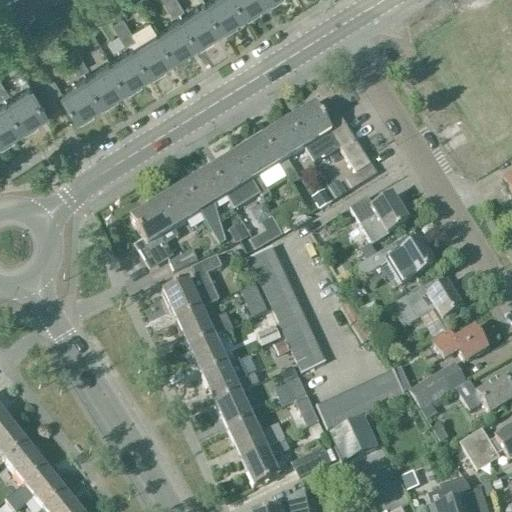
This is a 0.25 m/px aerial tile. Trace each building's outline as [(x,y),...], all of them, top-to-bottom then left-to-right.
[(0,6),(11,26),(22,21),(11,0),(0,5),(0,6)] [(22,21),(33,15),(24,0),(11,0),(22,21)] [(38,0),(24,0),(33,15),(43,9),(38,0)] [(52,0),(38,0),(43,9),(54,3),(52,0)] [(183,10),(176,0),(175,0),(166,6),(172,17),(183,10)] [(210,0),(204,4),(220,28),(222,33),(236,25),(233,20),(243,14),(234,0),(210,0)] [(234,0),(243,14),(246,18),(259,10),(257,5),(265,0),(234,0)] [(181,19),(196,43),(199,48),(212,39),(209,35),(220,28),(204,4),(181,19)] [(0,32),(11,26),(0,6),(0,32)] [(112,24),(118,35),(129,28),(123,17),(112,24)] [(157,33),(172,58),(175,62),(188,54),(185,50),(196,43),(181,19),(157,33)] [(135,39),(129,28),(118,35),(124,46),(135,39)] [(133,48),(148,73),(151,77),(164,69),(161,64),(172,58),(157,33),(133,48)] [(64,54),(70,65),(81,58),(75,47),(64,54)] [(124,87),(127,92),(140,84),(137,79),(148,73),(133,48),(109,63),(124,87)] [(70,65),(77,76),(88,69),(81,58),(70,65)] [(85,78),(103,106),(116,98),(114,94),(124,87),(109,63),(85,78)] [(94,106),(96,111),(103,106),(85,78),(61,93),(76,117),(79,121),(93,113),(90,109),(94,106)] [(34,119),(45,113),(30,88),(6,103),(21,128),(24,132),(37,124),(34,119)] [(315,111),(342,154),(354,146),(355,146),(328,102),(315,111)] [(0,106),(0,146),(13,139),(10,134),(21,128),(6,103),(0,106)] [(324,162),(340,152),(315,111),(313,108),(298,117),(300,120),(288,127),(286,125),(305,155),(307,159),(312,166),(322,160),(324,162)] [(271,138),(262,143),(279,171),(281,175),(288,185),(297,179),(288,165),(287,162),(291,160),(292,162),(305,155),(286,125),(283,127),(272,133),(274,136),(271,138)] [(246,149),(248,152),(236,160),(251,184),(260,200),(268,195),(260,182),(279,171),(262,143),(262,144),(260,141),(246,149)] [(354,146),(342,154),(355,176),(344,183),(351,193),(376,177),(370,168),(368,169),(354,146)] [(222,168),(210,176),(225,201),(251,184),(236,160),(234,157),(220,166),(222,168)] [(229,248),(207,212),(225,201),(210,176),(208,173),(194,182),(196,184),(184,192),(182,189),(204,225),(205,225),(221,253),(229,248)] [(511,178),(502,185),(511,201),(511,178)] [(157,208),(168,225),(173,233),(186,225),(191,233),(204,225),(182,189),(168,198),(170,201),(157,208)] [(370,248),(386,239),(407,226),(391,200),(372,211),(366,201),(348,212),(370,248)] [(173,233),(168,225),(157,208),(145,216),(143,213),(129,222),(142,243),(156,235),(164,248),(177,241),(173,233)] [(276,226),(283,237),(293,231),(287,219),(276,226)] [(254,254),(281,238),(270,221),(259,227),(264,235),(249,244),(254,254)] [(156,235),(142,243),(132,249),(133,250),(136,248),(149,271),(170,258),(164,248),(156,235)] [(414,280),(433,269),(418,244),(399,255),(394,247),(356,270),(363,280),(386,266),(400,289),(414,280)] [(274,260),(270,251),(247,262),(251,271),(274,260)] [(172,275),(195,265),(190,254),(168,265),(172,275)] [(251,271),(256,281),(279,270),(274,260),(251,271)] [(174,325),(177,323),(200,313),(200,312),(217,305),(210,290),(207,292),(201,279),(211,274),(206,263),(182,274),(187,284),(161,296),(168,312),(174,325)] [(336,272),(340,278),(352,270),(349,264),(336,272)] [(260,290),(283,279),(279,270),(256,281),(260,290)] [(260,290),(264,300),(288,289),(283,279),(260,290)] [(442,325),(460,313),(440,279),(394,308),(407,328),(419,321),(426,333),(441,324),(442,325)] [(269,309),(292,299),(288,289),(264,300),(269,309)] [(269,309),(273,319),(297,308),(292,299),(269,309)] [(339,309),(349,325),(358,320),(348,303),(339,309)] [(273,319),(278,329),(301,318),(297,308),(273,319)] [(206,327),(200,313),(177,323),(174,325),(187,353),(190,351),(190,350),(212,340),(231,332),(225,319),(206,327)] [(282,338),(305,327),(301,318),(278,329),(282,338)] [(371,341),(358,320),(349,325),(362,346),(371,341)] [(282,338),(287,348),(310,337),(305,327),(282,338)] [(255,338),(261,350),(279,342),(273,330),(255,338)] [(485,353),(473,332),(453,344),(448,336),(432,346),(441,362),(455,353),(463,367),(485,353)] [(291,357),(314,347),(310,337),(287,348),(291,357)] [(194,367),(197,366),(203,379),(226,368),(212,340),(190,350),(190,351),(187,353),(194,367)] [(291,357),(296,367),(319,356),(314,347),(291,357)] [(296,367),(300,377),(323,366),(319,356),(296,367)] [(216,407),(216,406),(240,395),(258,387),(253,377),(246,381),(245,380),(255,375),(248,360),(239,364),(238,362),(226,368),(203,379),(200,380),(207,395),(213,408),(216,407)] [(440,377),(451,395),(465,387),(453,369),(440,377)] [(392,402),(402,397),(391,375),(382,379),(392,402)] [(439,376),(408,394),(421,414),(451,395),(440,377),(439,376)] [(382,379),(372,384),(383,406),(392,402),(382,379)] [(511,401),(511,395),(501,379),(475,395),(476,396),(462,404),(469,415),(482,406),(488,416),(511,401)] [(372,384),(363,388),(373,411),(383,406),(372,384)] [(353,393),(364,416),(373,411),(363,388),(353,393)] [(353,393),(344,397),(355,420),(364,416),(353,393)] [(220,423),(223,422),(229,435),(253,423),(240,395),(216,406),(216,407),(213,408),(220,423)] [(355,420),(344,397),(334,402),(345,425),(355,420)] [(305,401),(293,406),(299,418),(311,413),(305,401)] [(429,427),(452,412),(446,401),(422,416),(429,427)] [(334,402),(325,406),(336,430),(345,425),(334,402)] [(336,430),(325,406),(315,411),(326,434),(336,430)] [(364,421),(328,438),(343,469),(378,452),(364,421)] [(233,451),(236,450),(242,462),(283,443),(277,428),(259,437),(253,423),(229,435),(226,436),(227,437),(233,451)] [(4,426),(0,428),(0,460),(4,465),(23,450),(26,448),(6,424),(4,426)] [(511,461),(511,430),(493,442),(494,443),(487,447),(480,435),(459,448),(476,475),(496,462),(495,460),(502,456),(507,464),(511,461)] [(242,462),(248,476),(245,477),(252,493),(278,481),(269,462),(288,453),(283,443),(242,462)] [(14,478),(23,490),(42,474),(45,472),(35,459),(32,461),(23,450),(4,465),(0,468),(0,476),(6,484),(14,478)] [(322,452),(290,467),(298,483),(330,467),(329,466),(335,464),(330,453),(324,455),(322,452)] [(42,474),(23,490),(15,496),(25,507),(32,501),(40,511),(43,511),(61,498),(64,496),(54,483),(45,472),(42,474)] [(485,511),(479,493),(470,496),(462,483),(438,490),(444,509),(432,511),(485,511)] [(489,486),(481,489),(485,501),(493,498),(490,486),(489,486)] [(306,511),(303,494),(280,506),(280,508),(265,511),(306,511)] [(61,498),(43,511),(76,511),(73,507),(70,509),(61,498)]
